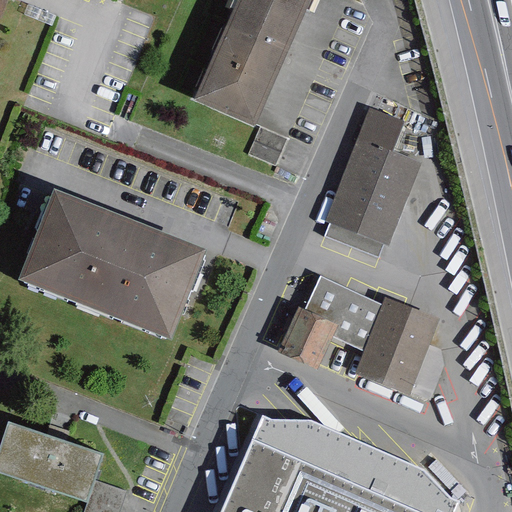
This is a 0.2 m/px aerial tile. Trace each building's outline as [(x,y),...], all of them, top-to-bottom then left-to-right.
[(240,0),(194,105),(255,132),(313,0),(240,0)] [(0,25),(8,5),(0,1),(0,25)] [(400,121),(370,109),(318,236),(377,261),(417,165),(387,152),(400,121)] [(287,140),(260,128),(249,155),(276,166),(287,140)] [(207,255),(55,195),(19,284),(171,345),(207,255)] [(314,269),(280,348),(316,364),(330,331),(368,347),(355,376),(402,396),(405,389),(427,398),(446,354),(420,343),(430,319),(314,269)] [(318,447),(266,422),(222,511),(456,511),(461,501),(423,483),(420,487),(358,457),(356,461),(320,443),(318,447)] [(107,456),(9,423),(0,448),(0,479),(86,508),(84,511),(121,511),(128,493),(98,483),(107,456)]
